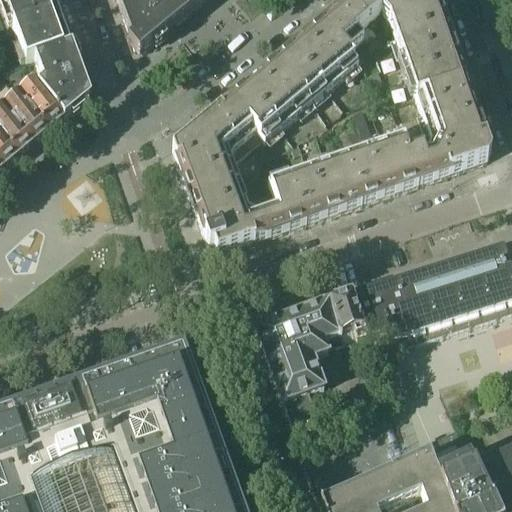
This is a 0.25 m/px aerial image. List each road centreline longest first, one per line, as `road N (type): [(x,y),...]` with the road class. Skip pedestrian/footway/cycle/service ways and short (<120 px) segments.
road 1 (residential): [(74,0),(110,95),(126,119),(151,124),(301,0)]
road 2 (residential): [(205,298),(511,194)]
road 3 (residential): [(283,511),(205,298)]
road 4 (residential): [(0,370),(205,298)]
road 5 (residential): [(459,0),(511,155)]
